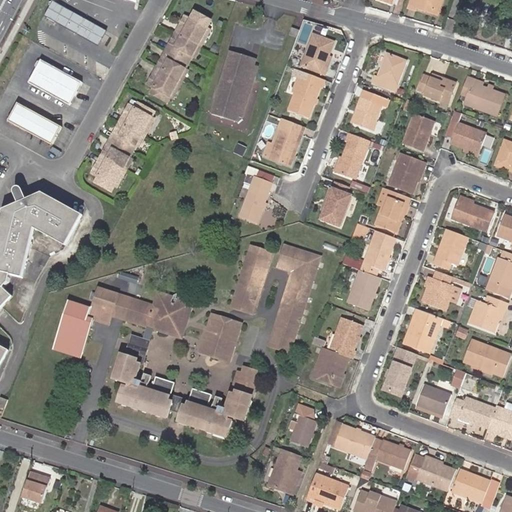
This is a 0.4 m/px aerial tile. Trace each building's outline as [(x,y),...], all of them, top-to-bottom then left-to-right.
[(417,7),(433,13),(437,0),(410,0),(408,7),(416,10),(417,7)] [(437,0),(433,13),(438,14),(442,0),(437,0)] [(83,17),(55,2),(47,16),(73,31),(100,46),(108,32),(83,17)] [(196,15),(193,21),(208,30),(212,24),(196,15)] [(185,71),(194,55),(199,46),(202,48),(207,40),(204,38),(208,30),(193,21),(186,17),(149,85),(155,88),(171,97),(175,88),(178,90),(183,82),(180,80),(185,71)] [(297,39),(300,31),(293,28),(290,35),(297,39)] [(324,66),(328,56),(334,43),(313,35),(302,66),(325,75),(328,68),(324,66)] [(254,60),(236,53),(212,115),(231,122),(234,116),(244,119),(262,71),(259,70),(252,67),(254,60)] [(388,82),(397,85),(406,62),(387,55),(378,77),(375,75),(372,83),(385,88),(388,82)] [(259,70),(261,63),(254,60),(252,67),(259,70)] [(69,107),(82,84),(40,61),(27,84),(69,107)] [(323,80),(310,75),(295,69),(292,76),(298,78),(301,79),(295,94),(288,111),(308,118),(314,103),(315,99),(320,88),(323,80)] [(188,73),(185,71),(180,80),(183,82),(188,73)] [(442,83),(432,79),(424,76),(419,91),(422,92),(427,94),(426,96),(439,102),(441,98),(449,101),(456,84),(443,79),(442,83)] [(484,84),(468,78),(467,81),(482,87),(484,84)] [(467,81),(462,95),(467,97),(464,106),(496,118),(504,97),(493,91),(494,88),(489,86),(487,89),(482,87),(467,81)] [(168,102),(171,97),(155,88),(152,94),(168,102)] [(371,131),(375,121),(381,105),(387,107),(390,100),(365,90),(362,97),(352,123),(371,131)] [(8,120),(51,144),(63,126),(19,101),(8,120)] [(138,104),(134,109),(151,119),(155,113),(138,104)] [(151,119),(134,109),(128,106),(91,173),(97,177),(113,185),(118,176),(121,178),(126,170),(123,168),(129,157),(136,145),(142,135),(145,136),(150,128),(147,126),(151,119)] [(462,114),(455,112),(446,136),(453,139),(452,143),(480,153),(487,134),(459,123),(462,114)] [(415,114),(403,145),(423,152),(435,122),(415,114)] [(238,125),(240,118),(234,116),(231,122),(238,125)] [(305,127),(282,119),(273,145),(268,157),(290,166),(305,127)] [(351,134),(348,142),(342,157),(336,173),(355,180),(368,144),(370,141),(351,134)] [(139,147),(145,136),(142,135),(136,145),(139,147)] [(511,143),(504,141),(495,165),(511,171),(511,143)] [(263,155),(268,157),(273,145),(268,143),(263,155)] [(398,161),(392,177),(389,185),(412,194),(417,180),(423,163),(401,154),(398,161)] [(334,172),(336,173),(342,157),(339,156),(334,172)] [(132,159),(129,157),(123,168),(126,170),(132,159)] [(389,176),(392,177),(398,161),(394,159),(389,176)] [(423,163),(417,180),(419,181),(426,163),(423,163)] [(113,185),(97,177),(94,182),(110,191),(113,185)] [(262,210),(264,203),(272,184),(254,177),(239,217),(256,224),(262,210)] [(346,194),(349,187),(336,182),(333,190),(327,205),(321,220),(339,226),(351,196),(346,194)] [(18,203),(28,199),(23,188),(21,187),(20,187),(18,186),(15,187),(14,189),(14,192),(14,194),(18,203)] [(389,190),(384,188),(378,203),(383,206),(389,190)] [(327,205),(333,190),(330,189),(324,204),(327,205)] [(408,206),(411,198),(389,190),(383,206),(376,225),(396,233),(402,218),(406,206),(408,206)] [(42,197),(81,218),(82,215),(42,193),(28,199),(18,203),(5,209),(0,229),(0,244),(8,213),(42,197)] [(0,307),(2,305),(12,295),(4,287),(9,282),(12,274),(22,276),(34,227),(66,244),(81,218),(42,197),(8,213),(0,244),(0,365),(9,349),(0,344),(0,307)] [(459,200),(474,206),(475,204),(460,198),(459,200)] [(494,213),(474,206),(459,200),(452,219),(488,232),(494,213)] [(511,248),(511,218),(505,216),(498,235),(511,240),(511,247),(511,248)] [(468,238),(448,230),(441,246),(442,247),(442,248),(440,250),(434,264),(449,270),(451,263),(457,265),(468,238)] [(389,257),(396,239),(377,231),(364,264),(362,271),(376,276),(379,268),(384,270),(388,260),(389,257)] [(276,343),(272,342),(271,347),(289,353),(305,304),(301,302),(304,294),(308,295),(320,258),(284,246),(279,265),(288,268),(289,264),(305,270),(304,272),(298,274),(295,285),(291,284),(285,302),(289,304),(284,318),(280,317),(277,328),(281,329),(276,343)] [(511,254),(503,251),(500,259),(500,258),(490,283),(487,290),(508,298),(510,290),(511,285),(511,254)] [(257,291),(259,283),(256,282),(261,267),(264,268),(267,259),(249,252),(234,297),(231,307),(249,314),(251,308),(248,306),(248,305),(253,290),(257,291)] [(345,257),(343,264),(360,270),(362,271),(364,264),(345,257)] [(289,264),(288,268),(295,271),(291,284),(295,285),(298,274),(304,272),(305,270),(289,264)] [(375,294),(381,278),(376,276),(362,271),(360,270),(349,302),(369,309),(374,297),(375,294)] [(452,277),(436,271),(434,279),(430,288),(428,287),(423,302),(445,311),(449,300),(456,302),(462,289),(455,286),(449,283),(452,277)] [(138,278),(123,273),(122,278),(136,282),(138,278)] [(93,309),(69,301),(54,350),(83,359),(95,318),(110,323),(113,314),(119,295),(99,289),(93,309)] [(251,307),(257,291),(253,290),(248,305),(248,306),(251,308),(251,307)] [(174,295),(173,298),(172,301),(178,304),(179,300),(180,297),(177,293),(174,295)] [(155,307),(132,299),(125,318),(149,326),(151,321),(154,322),(157,328),(169,332),(173,318),(179,315),(188,318),(192,304),(179,300),(178,304),(172,301),(173,298),(160,294),(155,307)] [(132,299),(119,295),(113,314),(125,318),(132,299)] [(500,309),(506,311),(508,304),(493,298),(490,305),(478,300),(470,323),(495,332),(500,319),(497,318),(500,309)] [(285,302),(280,317),(284,318),(289,304),(285,302)] [(503,320),(506,311),(500,309),(497,318),(500,319),(503,320)] [(442,319),(417,310),(414,318),(415,318),(413,325),(415,327),(412,334),(409,333),(408,333),(405,343),(427,351),(433,336),(435,337),(440,325),(442,319)] [(212,314),(200,353),(229,362),(241,323),(212,314)] [(182,336),(188,318),(179,315),(173,318),(169,332),(182,336)] [(343,318),(331,351),(348,358),(350,358),(353,351),(357,340),(359,337),(363,325),(343,318)] [(451,322),(442,319),(440,325),(449,328),(451,322)] [(277,328),(272,342),(276,343),(281,329),(277,328)] [(469,331),(461,328),(457,337),(465,339),(469,331)] [(134,334),(127,355),(129,355),(136,337),(149,342),(141,363),(143,363),(152,340),(134,334)] [(430,352),(435,337),(433,336),(427,351),(430,352)] [(129,355),(127,355),(123,354),(115,378),(131,384),(129,388),(125,386),(119,402),(168,418),(170,411),(171,408),(183,412),(182,415),(180,422),(227,437),(232,421),(229,420),(230,416),(245,420),(261,372),(244,367),(243,373),(238,371),(228,404),(222,402),(219,412),(212,410),(189,402),(170,396),(147,389),(140,386),(144,376),(138,373),(141,363),(149,342),(136,337),(129,355)] [(474,364),(495,373),(505,377),(511,357),(511,356),(473,341),(465,361),(474,364)] [(331,351),(323,348),(314,375),(332,382),(333,382),(337,372),(342,374),(348,358),(331,351)] [(417,355),(399,348),(390,371),(388,377),(383,389),(401,397),(416,358),(417,355)] [(429,360),(428,363),(442,368),(443,365),(429,360)] [(494,375),(495,373),(474,364),(473,367),(494,375)] [(467,374),(458,370),(452,384),(461,387),(467,374)] [(333,382),(340,386),(344,375),(342,374),(337,372),(333,382)] [(145,374),(144,376),(140,386),(147,389),(152,376),(145,374)] [(419,405),(445,415),(452,396),(427,386),(419,405)] [(171,393),(170,396),(189,402),(190,400),(171,393)] [(0,398),(0,404),(5,407),(9,399),(1,396),(0,398)] [(217,397),(212,410),(219,412),(222,402),(223,399),(217,397)] [(466,402),(457,399),(451,414),(460,418),(460,420),(472,424),(472,422),(476,424),(488,429),(496,408),(468,398),(466,402)] [(312,437),(313,434),(317,422),(314,421),(313,410),(299,404),(295,414),(300,415),(301,416),(291,441),(308,447),(312,437)] [(488,429),(487,431),(496,434),(497,431),(502,433),(504,434),(505,432),(507,431),(510,432),(510,434),(510,436),(511,436),(511,412),(497,407),(496,408),(488,429)] [(376,439),(376,438),(361,433),(357,431),(343,427),(336,447),(362,456),(365,450),(371,452),(372,448),(376,439)] [(504,434),(502,433),(501,435),(511,439),(511,437),(511,436),(510,436),(510,434),(510,432),(507,431),(505,432),(504,434)] [(383,442),(376,439),(372,448),(380,451),(383,442)] [(368,459),(365,468),(372,471),(377,459),(404,469),(411,451),(404,448),(401,447),(384,441),(383,442),(380,451),(372,448),(371,452),(368,459)] [(301,457),(282,449),(269,486),(284,491),(289,478),(297,481),(300,473),(297,471),(301,457)] [(368,459),(371,452),(365,450),(362,456),(368,459)] [(449,492),(456,471),(444,466),(434,463),(435,461),(426,458),(418,479),(449,492)] [(321,462),(318,468),(332,474),(334,468),(321,462)] [(32,469),(24,496),(49,504),(58,477),(32,469)] [(453,491),(483,504),(491,481),(461,470),(453,491)] [(317,473),(306,499),(315,502),(316,500),(316,501),(324,503),(326,499),(342,506),(349,486),(334,480),(317,473)] [(289,478),(284,491),(292,495),(297,481),(289,478)] [(415,486),(408,483),(405,489),(413,492),(415,486)] [(394,511),(395,510),(387,507),(389,501),(381,498),(381,496),(371,492),(370,494),(362,491),(354,511),(356,511),(394,511)] [(396,508),(398,502),(381,496),(381,498),(389,501),(387,507),(395,510),(396,508)] [(511,511),(511,497),(508,496),(501,511),(511,511)] [(326,499),(324,503),(340,509),(342,506),(326,499)]
